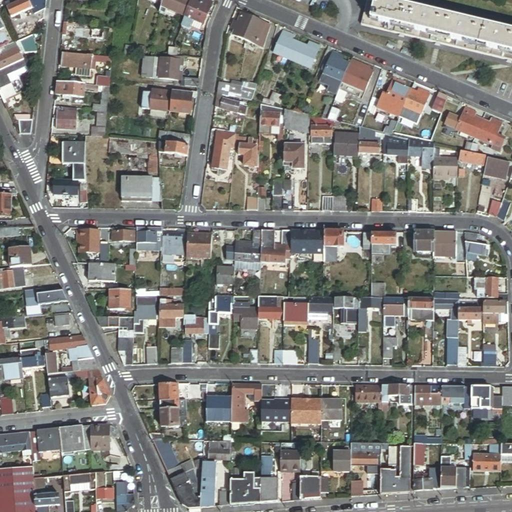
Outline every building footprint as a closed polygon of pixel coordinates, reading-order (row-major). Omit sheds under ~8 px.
[(28,0),(27,0),(28,0),(7,9),(12,18),(32,9),(33,9),(28,0)] [(46,9),(46,0),(27,0),(28,0),(27,0),(28,0),(33,9),(32,9),(35,15),(46,9)] [(171,0),(161,0),(158,7),(157,13),(165,16),(167,10),(171,0)] [(191,0),(171,0),(167,10),(184,17),(191,0)] [(202,0),(201,3),(194,0),(191,0),(184,17),(203,25),(212,3),(204,0),(202,0)] [(374,23),(511,54),(511,32),(379,1),(378,4),(374,23)] [(511,62),(511,54),(374,23),(378,4),(368,2),(362,27),(511,62)] [(12,18),(6,21),(15,42),(38,31),(38,30),(38,29),(38,27),(38,26),(39,25),(39,24),(41,23),(44,20),(46,9),(35,15),(22,21),(13,20),(12,18)] [(245,43),(254,22),(243,17),(239,26),(237,26),(235,32),(236,33),(234,38),(245,43)] [(265,27),(254,22),(245,43),(256,48),(258,42),(260,43),(262,37),(261,36),(262,32),(265,27)] [(273,30),(265,27),(262,32),(271,36),(273,30)] [(42,36),(43,31),(16,43),(0,50),(0,92),(4,102),(21,94),(22,96),(29,93),(26,86),(24,87),(19,78),(30,72),(24,60),(37,54),(32,42),(42,36)] [(271,36),(262,32),(261,36),(262,37),(260,43),(258,42),(256,48),(262,50),(263,48),(265,49),(271,36)] [(8,33),(0,37),(0,47),(12,42),(8,33)] [(293,64),(300,46),(292,43),(294,39),(284,35),(275,57),(293,64)] [(309,50),(300,46),(293,64),(311,72),(320,50),(310,45),(309,50)] [(136,48),(128,47),(128,55),(136,56),(136,48)] [(169,58),(177,58),(178,51),(170,50),(169,58)] [(114,59),(88,56),(88,57),(63,54),(62,67),(78,69),(89,70),(97,71),(98,63),(113,64),(114,59)] [(343,85),(350,68),(342,64),(344,60),(334,55),(330,65),(328,70),(325,77),(334,82),(343,85)] [(184,60),(174,59),(173,62),(180,63),(180,68),(183,68),(184,60)] [(142,79),(159,81),(161,61),(144,60),(142,79)] [(180,63),(173,62),(161,61),(159,81),(179,82),(180,68),(180,63)] [(358,71),(350,68),(343,85),(361,93),(363,87),(369,74),(369,73),(370,70),(360,66),(358,71)] [(89,70),(78,69),(77,76),(88,77),(89,70)] [(369,74),(363,87),(368,89),(373,76),(369,74)] [(112,79),(99,77),(98,87),(105,88),(111,88),(111,86),(112,79)] [(199,89),(201,81),(187,80),(186,88),(199,89)] [(404,111),(412,93),(404,90),(406,85),(396,81),(389,98),(386,103),(404,111)] [(343,85),(334,82),(331,89),(340,92),(343,85)] [(83,86),(62,84),(61,97),(71,98),(75,98),(79,99),(81,99),(82,92),(83,86)] [(241,90),(237,89),(235,101),(252,105),(258,87),(242,85),(241,90)] [(237,89),(220,86),(218,97),(235,101),(237,89)] [(108,114),(111,88),(105,88),(103,104),(95,103),(94,112),(97,112),(108,114)] [(198,101),(198,93),(186,92),(185,96),(173,95),(172,114),(191,116),(192,100),(198,101)] [(420,97),(412,93),(404,111),(422,118),(432,96),(422,92),(420,97)] [(172,114),(173,95),(153,93),(153,96),(152,100),(151,113),(172,114)] [(153,96),(144,95),(143,112),(144,112),(146,99),(152,100),(153,96)] [(389,98),(384,96),(378,112),(400,121),(404,111),(386,103),(389,98)] [(168,125),(172,114),(151,113),(152,100),(146,99),(144,112),(144,122),(168,125)] [(226,100),(218,99),(216,111),(242,117),(244,108),(245,106),(238,104),(237,107),(225,104),(226,100)] [(283,102),(278,99),(275,107),(280,109),(283,102)] [(273,111),(260,108),(260,124),(261,114),(281,116),(281,118),(285,118),(285,113),(273,111)] [(338,113),(332,110),(329,118),(334,120),(338,113)] [(475,141),(483,123),(475,120),(477,115),(467,111),(462,121),(460,126),(457,133),(475,141)] [(105,139),(108,114),(97,112),(95,126),(90,126),(90,138),(105,139)] [(77,114),(57,113),(57,131),(76,131),(77,114)] [(310,119),(285,113),(285,118),(285,125),(285,131),(310,132),(310,129),(310,119)] [(261,114),(260,124),(271,124),(280,125),(281,118),(281,116),(261,114)] [(322,122),(310,119),(310,129),(312,129),(330,129),(328,123),(327,123),(322,122)] [(31,136),(33,121),(20,122),(20,135),(24,135),(24,136),(31,136)] [(491,127),(483,123),(475,141),(493,148),(498,138),(503,126),(493,122),(491,127)] [(236,129),(214,124),(214,130),(234,135),(236,129)] [(271,124),(260,124),(259,132),(271,133),(271,124)] [(271,124),(271,133),(280,134),(280,131),(280,125),(271,124)] [(404,127),(398,125),(395,132),(401,135),(404,127)] [(332,129),(330,129),(312,129),(312,139),(332,139),(332,129)] [(378,146),(378,139),(384,140),(384,136),(360,130),(360,134),(359,156),(384,156),(384,147),(378,146)] [(168,134),(160,133),(159,141),(167,142),(168,134)] [(168,134),(167,142),(191,147),(192,137),(168,134)] [(235,145),(236,136),(217,134),(216,146),(230,148),(235,149),(235,145)] [(359,156),(360,134),(335,134),(334,159),(359,160),(359,156)] [(239,138),(239,136),(236,135),(236,136),(235,145),(240,146),(249,146),(249,140),(249,139),(239,138)] [(409,141),(384,136),(384,140),(384,147),(384,156),(384,157),(388,157),(389,147),(408,148),(409,146),(409,141)] [(506,141),(498,138),(493,148),(492,151),(500,155),(506,141)] [(158,159),(159,144),(110,139),(111,158),(129,159),(150,161),(150,158),(158,159)] [(190,148),(168,145),(166,155),(189,158),(190,148)] [(230,148),(216,146),(213,168),(227,170),(230,148)] [(257,158),(258,147),(249,146),(240,146),(239,157),(245,157),(257,158)] [(434,148),(434,147),(409,146),(409,158),(424,158),(423,170),(434,170),(434,157),(434,148)] [(478,147),(473,146),(470,153),(476,155),(478,147)] [(86,147),(64,147),(64,170),(86,170),(86,147)] [(389,147),(388,157),(399,157),(408,158),(408,148),(389,147)] [(305,148),(284,148),(284,168),(291,169),(291,172),(304,172),(305,148)] [(486,158),(462,153),(460,163),(484,168),(486,158)] [(244,168),(259,169),(259,158),(257,158),(245,157),(244,168)] [(409,166),(409,158),(408,158),(399,157),(398,165),(409,166)] [(438,157),(434,157),(434,170),(433,178),(457,179),(457,158),(438,157)] [(158,159),(150,158),(150,161),(149,170),(149,174),(157,175),(158,159)] [(150,161),(129,159),(129,169),(149,170),(150,161)] [(487,176),(506,181),(509,164),(504,163),(488,160),(487,166),(489,168),(487,176)] [(122,202),(152,202),(152,179),(122,179),(122,202)] [(162,202),(162,179),(152,179),(152,202),(162,202)] [(273,196),(282,197),(283,180),(274,180),(273,196)] [(75,198),(75,184),(55,183),(55,198),(75,198)] [(284,183),(283,212),(295,212),(295,183),(284,183)] [(87,204),(87,192),(79,192),(79,204),(87,204)] [(434,214),(442,214),(443,195),(434,195),(434,214)] [(0,219),(11,220),(11,196),(0,196),(0,219)] [(282,212),(283,197),(282,197),(273,196),(272,212),(282,212)] [(323,197),(323,212),(333,212),(333,198),(323,197)] [(258,199),(248,198),(248,211),(258,211),(258,199)] [(348,198),(333,198),(333,212),(348,213),(348,198)] [(511,201),(504,199),(501,206),(497,217),(504,220),(511,201)] [(408,200),(408,213),(417,214),(417,200),(408,200)] [(371,201),(371,213),(382,213),(382,201),(371,201)] [(497,217),(501,206),(494,204),(490,216),(497,218),(497,217)] [(19,230),(0,230),(0,238),(20,237),(19,230)] [(163,230),(138,230),(137,253),(163,254),(163,235),(163,230)] [(163,235),(163,254),(163,258),(187,258),(188,236),(188,230),(179,230),(178,236),(163,235)] [(253,245),(236,244),(236,250),(235,264),(261,265),(262,251),(263,232),(263,231),(254,231),(253,245)] [(101,233),(79,232),(78,240),(81,240),(81,246),(80,255),(101,255),(101,233)] [(276,232),(263,232),(262,251),(287,254),(292,254),(292,247),(293,247),(293,232),(283,232),(283,247),(275,247),(276,232)] [(325,255),(325,232),(293,232),(293,247),(293,254),(325,255)] [(339,233),(325,232),(325,255),(325,257),(338,257),(338,248),(345,248),(345,237),(339,237),(339,233)] [(136,233),(114,233),(114,243),(136,243),(136,233)] [(436,234),(417,234),(417,255),(435,255),(436,235),(436,234)] [(373,247),(373,236),(364,235),(364,252),(373,252),(373,247)] [(374,235),(374,247),(387,248),(390,248),(397,248),(397,236),(396,236),(374,235)] [(436,235),(435,255),(435,260),(444,261),(444,260),(444,256),(456,256),(456,235),(436,235)] [(188,236),(187,258),(187,260),(212,261),(213,237),(188,236)] [(477,240),(466,238),(468,255),(485,258),(485,257),(488,258),(490,247),(487,247),(487,248),(483,247),(484,245),(477,244),(477,240)] [(373,252),(373,257),(385,257),(387,257),(387,251),(387,248),(374,247),(373,247),(373,252)] [(32,268),(31,249),(10,250),(11,270),(25,268),(32,268)] [(235,264),(236,250),(228,249),(227,263),(235,264)] [(262,251),(261,265),(287,267),(287,261),(287,254),(262,251)] [(385,257),(373,257),(372,267),(385,267),(385,257)] [(101,266),(91,266),(91,284),(117,285),(117,266),(108,266),(101,266)] [(11,270),(0,271),(0,290),(27,288),(25,268),(11,270)] [(235,287),(235,271),(219,270),(218,287),(235,287)] [(386,279),(372,278),(372,301),(384,301),(385,301),(386,279)] [(498,280),(476,280),(476,290),(480,290),(480,300),(498,301),(498,298),(498,280)] [(68,303),(62,289),(37,292),(39,307),(68,303)] [(29,308),(39,307),(37,292),(28,292),(29,308)] [(133,313),(133,301),(131,301),(131,294),(111,293),(111,313),(133,313)] [(235,299),(210,299),(209,321),(209,336),(209,352),(220,352),(220,336),(218,336),(219,316),(232,317),(232,307),(235,307),(235,299)] [(157,301),(138,300),(138,313),(135,313),(135,320),(134,336),(144,336),(144,322),(156,322),(157,301)] [(310,300),(285,300),(285,312),(285,322),(285,326),(297,326),(309,326),(309,315),(310,300)] [(334,300),(310,300),(309,315),(334,315),(334,300)] [(360,310),(360,301),(336,301),(336,312),(341,312),(340,325),(357,325),(357,312),(360,312),(360,310)] [(384,301),(372,301),(360,301),(360,310),(368,311),(383,311),(384,301)] [(425,302),(410,301),(410,302),(410,312),(414,312),(435,312),(435,302),(425,302)] [(410,302),(385,302),(384,329),(387,329),(396,329),(397,319),(410,319),(410,312),(410,302)] [(460,312),(460,303),(437,302),(436,311),(453,311),(453,323),(460,323),(460,312)] [(485,312),(485,304),(485,302),(460,302),(460,303),(460,312),(482,312),(485,312)] [(177,309),(177,303),(161,303),(161,320),(161,331),(180,331),(180,321),(184,321),(184,309),(177,309)] [(509,304),(505,304),(498,304),(485,304),(485,312),(485,323),(485,326),(500,326),(500,324),(509,324),(509,304)] [(260,311),(260,310),(235,310),(235,317),(234,322),(241,322),(241,331),(259,331),(259,322),(259,311),(260,311)] [(367,335),(368,311),(360,310),(360,312),(359,335),(367,335)] [(285,322),(285,312),(260,311),(259,311),(259,322),(285,322)] [(435,323),(435,312),(414,312),(414,323),(435,323)] [(460,312),(460,323),(482,323),(482,312),(460,312)] [(69,316),(55,317),(56,327),(70,326),(69,316)] [(196,318),(185,318),(185,327),(187,327),(195,327),(195,321),(196,321),(196,318)] [(25,319),(0,321),(0,324),(3,324),(3,329),(8,329),(8,330),(10,330),(26,329),(25,319)] [(108,319),(98,319),(103,330),(108,330),(108,319)] [(119,330),(119,319),(108,319),(108,330),(119,330)] [(134,336),(135,320),(119,319),(119,330),(119,353),(125,367),(133,367),(134,336)] [(209,336),(209,321),(196,321),(195,321),(195,327),(187,327),(187,336),(209,336)] [(449,367),(459,368),(460,353),(460,323),(453,323),(449,323),(449,367)] [(8,329),(3,329),(5,341),(11,341),(10,330),(8,330),(8,329)] [(94,361),(84,338),(45,343),(46,350),(47,354),(56,353),(69,352),(71,363),(73,363),(94,361)] [(384,340),(384,361),(393,361),(393,348),(398,348),(398,340),(396,340),(387,340),(384,340)] [(46,350),(45,343),(36,343),(36,348),(43,348),(43,351),(46,350)] [(320,367),(321,343),(310,343),(310,366),(320,367)] [(158,366),(157,348),(147,349),(148,366),(158,366)] [(173,350),(172,366),(183,365),(184,351),(184,350),(173,350)] [(359,350),(359,363),(367,363),(367,350),(359,350)] [(37,351),(21,353),(22,361),(23,371),(46,368),(45,358),(41,358),(41,354),(38,354),(37,351)] [(193,351),(184,351),(183,365),(192,366),(193,351)] [(485,352),(484,369),(497,369),(497,353),(496,353),(485,352)] [(58,376),(56,353),(47,354),(49,376),(58,376)] [(251,353),(251,366),(259,366),(259,353),(251,353)] [(276,353),(276,367),(284,367),(284,353),(276,353)] [(299,354),(284,353),(284,367),(299,367),(299,354)] [(459,368),(459,369),(468,369),(468,353),(460,353),(459,368)] [(23,371),(22,361),(0,362),(0,383),(24,381),(23,371)] [(99,371),(94,361),(73,363),(74,370),(74,374),(75,374),(87,372),(99,371)] [(102,378),(99,371),(87,372),(88,379),(90,379),(97,379),(102,378)] [(88,379),(87,372),(75,374),(76,381),(88,379)] [(63,375),(58,376),(49,376),(51,397),(51,400),(70,398),(68,374),(63,375)] [(111,397),(104,382),(102,382),(100,382),(97,383),(97,388),(91,389),(90,389),(92,408),(106,406),(111,397)] [(180,401),(179,385),(160,386),(161,402),(180,401)] [(254,386),(236,386),(235,392),(235,396),(246,396),(254,396),(254,386)] [(413,409),(413,389),(383,388),(383,395),(383,405),(383,413),(389,413),(389,399),(399,399),(399,408),(413,409)] [(431,388),(415,388),(415,396),(431,396),(431,388)] [(472,401),(472,389),(442,389),(442,396),(442,405),(472,406),(472,401)] [(473,389),(472,401),(481,401),(481,403),(491,403),(491,401),(491,390),(473,389)] [(511,389),(503,389),(503,399),(503,407),(511,407),(511,389)] [(233,399),(233,425),(250,425),(250,412),(246,412),(246,396),(235,396),(235,392),(233,392),(233,399)] [(373,395),(357,395),(357,404),(373,404),(373,395)] [(383,395),(373,395),(373,404),(383,405),(383,395)] [(431,396),(415,396),(415,407),(442,407),(442,405),(442,396),(437,396),(431,396)] [(51,400),(51,397),(42,398),(43,410),(52,409),(52,402),(51,400)] [(14,416),(13,399),(1,400),(1,402),(3,417),(14,416)] [(233,399),(207,399),(206,426),(233,426),(233,425),(233,399)] [(503,407),(503,399),(493,399),(493,401),(493,411),(503,411),(503,407)] [(180,401),(161,402),(161,403),(161,411),(180,410),(180,401)] [(481,401),(472,401),(472,406),(472,410),(491,411),(491,403),(481,403),(481,401)] [(263,403),(263,432),(283,433),(283,423),(293,423),(293,402),(283,402),(283,403),(263,403)] [(323,403),(293,402),(293,423),(293,426),(323,426),(323,422),(323,403)] [(344,403),(323,403),(323,422),(343,422),(344,403)] [(181,418),(180,410),(161,411),(162,428),(181,428),(181,418)] [(110,428),(92,428),(91,452),(110,453),(110,428)] [(62,455),(86,454),(84,429),(60,431),(62,452),(62,455)] [(62,452),(60,431),(30,434),(32,452),(39,451),(39,454),(40,454),(62,452)] [(32,452),(30,434),(0,437),(0,454),(23,453),(32,452)] [(165,442),(154,441),(172,481),(187,474),(195,470),(193,463),(181,469),(169,442),(165,442)] [(232,443),(210,442),(210,450),(231,451),(232,443)] [(302,445),(282,444),(282,453),(302,454),(302,445)] [(361,446),(353,446),(352,454),(352,467),(368,468),(379,468),(379,457),(361,457),(361,446)] [(382,446),(361,446),(361,457),(379,457),(379,468),(368,468),(368,477),(382,477),(382,472),(382,456),(382,446)] [(390,446),(382,446),(382,456),(386,456),(386,452),(390,452),(390,449),(390,446)] [(424,446),(414,446),(414,470),(419,470),(424,470),(424,446)] [(472,446),(472,456),(474,456),(482,456),(482,452),(490,452),(490,447),(484,446),(472,446)] [(502,447),(494,447),(494,456),(502,456),(502,447)] [(511,457),(511,447),(503,447),(503,457),(511,457)] [(411,495),(412,450),(390,449),(390,452),(390,459),(401,459),(401,468),(401,480),(398,480),(398,473),(382,472),(382,477),(382,498),(411,495)] [(231,451),(210,450),(209,461),(231,462),(231,451)] [(39,454),(39,451),(32,452),(32,456),(33,462),(41,462),(40,454),(39,454)] [(302,475),(302,454),(282,453),(281,474),(302,475)] [(352,467),(352,454),(335,453),(335,474),(352,474),(352,467)] [(501,474),(502,456),(494,456),(490,456),(482,456),(474,456),(474,473),(501,474)] [(451,458),(442,458),(441,470),(451,470),(451,458)] [(401,459),(390,459),(390,468),(401,468),(401,459)] [(204,467),(205,460),(196,463),(198,469),(204,467)] [(261,506),(279,504),(279,481),(272,481),(273,474),(274,474),(275,461),(264,460),(263,482),(262,482),(262,491),(261,506)] [(203,480),(203,499),(202,510),(211,509),(211,508),(216,508),(218,464),(205,463),(204,480),(203,480)] [(0,501),(35,498),(34,480),(33,469),(0,472),(0,501)] [(200,485),(195,470),(187,474),(197,495),(201,493),(200,485)] [(441,480),(441,470),(431,470),(430,476),(422,475),(422,476),(422,477),(422,478),(423,478),(417,478),(417,481),(441,480)] [(451,470),(441,470),(441,480),(441,490),(467,489),(467,470),(451,470)] [(107,491),(106,474),(96,475),(97,492),(97,502),(103,502),(103,505),(115,505),(114,491),(107,491)] [(187,474),(172,481),(184,507),(190,510),(202,510),(203,499),(199,499),(197,495),(187,474)] [(97,492),(96,475),(64,478),(66,494),(97,492)] [(125,475),(114,476),(115,485),(125,485),(125,475)] [(233,482),(232,482),(231,494),(231,507),(231,508),(255,506),(256,491),(256,475),(245,475),(245,479),(243,479),(243,482),(238,482),(233,482)] [(36,511),(50,511),(50,508),(60,507),(59,496),(53,497),(53,493),(43,494),(43,490),(46,490),(45,479),(34,480),(35,498),(36,511)] [(302,479),(302,484),(302,503),(322,502),(322,496),(322,480),(302,479)] [(414,492),(441,491),(441,490),(441,480),(417,481),(414,481),(414,492)] [(294,484),(294,503),(302,503),(302,484),(294,484)] [(222,507),(231,507),(231,494),(222,494),(222,507)] [(128,511),(135,507),(134,497),(124,498),(124,511),(128,511)] [(36,511),(35,498),(0,501),(0,511),(36,511)] [(67,511),(75,511),(75,503),(67,504),(67,511)]
